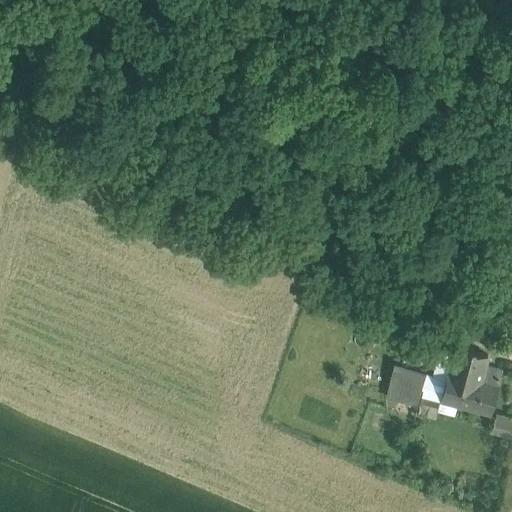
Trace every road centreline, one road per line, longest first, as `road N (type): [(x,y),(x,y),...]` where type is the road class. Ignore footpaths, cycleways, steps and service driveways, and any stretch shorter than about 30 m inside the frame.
road 1 (track): [(317,56),(202,156),(46,113),(0,84)]
road 2 (track): [(511,149),(204,0)]
